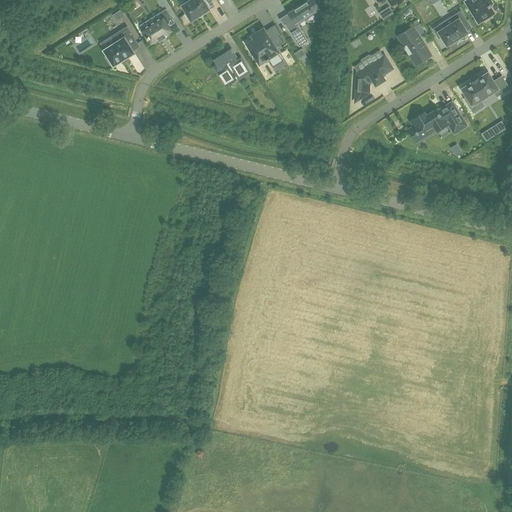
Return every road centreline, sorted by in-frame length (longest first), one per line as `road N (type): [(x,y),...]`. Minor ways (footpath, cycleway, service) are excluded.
road 1 (residential): [(337,188),(345,145),(361,125),(511,26)]
road 2 (unclassified): [(337,188),(131,137)]
road 3 (residential): [(269,0),(151,74),(131,137)]
road 4 (unclassified): [(511,232),(337,188)]
road 5 (unclassified): [(131,137),(0,105)]
